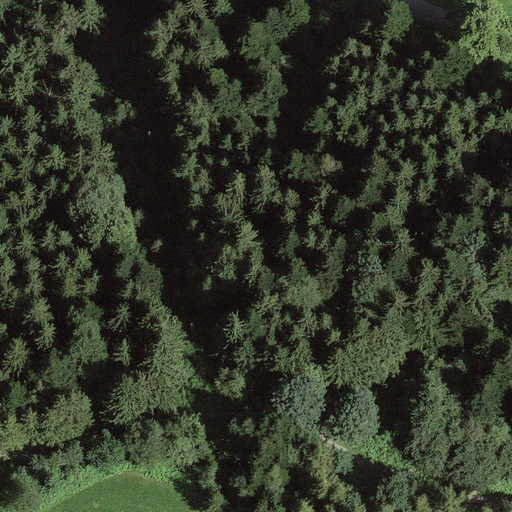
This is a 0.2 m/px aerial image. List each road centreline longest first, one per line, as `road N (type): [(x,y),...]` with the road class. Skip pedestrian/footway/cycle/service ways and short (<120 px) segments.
road 1 (track): [(0,455),(236,415),(314,434),(435,494),(511,504)]
road 2 (track): [(511,43),(394,0)]
